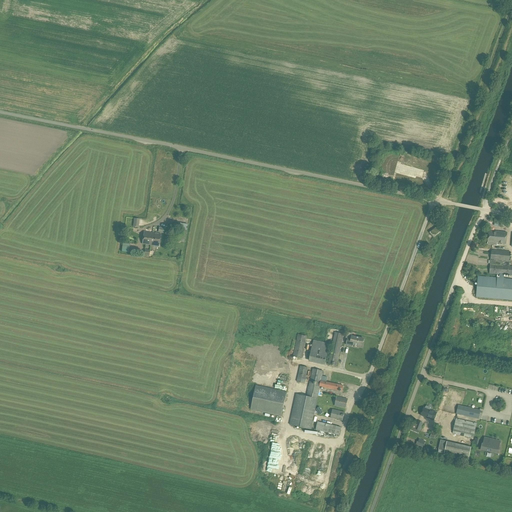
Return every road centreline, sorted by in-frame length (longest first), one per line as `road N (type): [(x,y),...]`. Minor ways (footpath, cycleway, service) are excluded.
road 1 (unclassified): [(0,112),(483,210)]
road 2 (unclassified): [(399,433),(483,210)]
road 3 (track): [(511,6),(438,200)]
